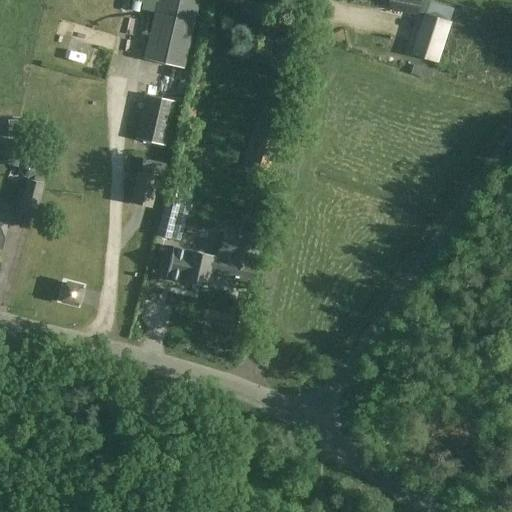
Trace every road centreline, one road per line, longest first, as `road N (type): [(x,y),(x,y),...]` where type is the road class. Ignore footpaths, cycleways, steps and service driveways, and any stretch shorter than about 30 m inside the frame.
road 1 (unclassified): [(317,432),(511,146)]
road 2 (unclassified): [(317,432),(203,379),(0,326)]
road 3 (track): [(511,428),(336,404)]
road 4 (unclassified): [(436,511),(317,432)]
